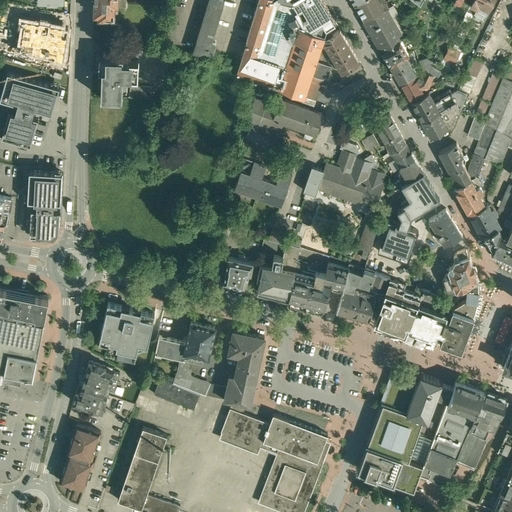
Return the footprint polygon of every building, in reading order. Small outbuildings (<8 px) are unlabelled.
[(94,0),(94,14),(99,14),(98,17),(115,18),(115,8),(118,8),(119,4),(125,4),(125,0),(94,0)] [(209,0),(195,51),(208,53),(211,41),(223,0),(209,0)] [(323,0),(294,0),(293,1),(298,8),(296,9),(298,13),(289,17),(291,23),(292,22),(293,24),(290,26),(295,37),(286,64),(281,62),(282,59),(269,55),(270,53),(269,52),(266,50),(264,51),(263,53),(261,52),(270,22),(267,21),(268,20),(254,16),(247,39),(248,39),(236,75),(250,77),(305,96),(312,75),(316,61),(325,36),(327,30),(327,29),(328,26),(336,21),(323,0)] [(274,0),(258,0),(254,16),(268,20),(274,0)] [(361,0),(355,4),(365,20),(390,5),(389,5),(386,7),(383,3),(387,1),(386,0),(361,0)] [(432,2),(428,0),(423,0),(421,5),(428,10),(432,2)] [(473,0),(471,5),(478,9),(480,6),(488,11),(493,3),(494,0),(473,0)] [(380,12),(365,21),(376,40),(391,31),(386,23),(380,12)] [(465,12),(464,20),(471,21),(472,13),(465,12)] [(64,25),(26,18),(20,49),(58,55),(64,25)] [(290,33),(288,33),(288,34),(285,43),(286,46),(282,59),(281,62),(286,64),(295,37),(290,26),(288,27),(290,33)] [(333,33),(326,37),(325,39),(326,42),(324,43),(332,56),(350,45),(340,28),(333,33)] [(391,31),(376,40),(382,50),(395,39),(391,31)] [(400,40),(393,44),(394,46),(384,52),(391,64),(406,55),(409,54),(400,40)] [(217,43),(211,41),(208,53),(213,54),(217,43)] [(350,45),(332,56),(342,72),(346,70),(353,66),(360,62),(350,45)] [(460,53),(449,47),(443,59),(454,64),(460,53)] [(124,56),(100,55),(99,70),(102,70),(101,97),(123,98),(123,77),(135,78),(136,67),(139,67),(139,61),(123,60),(124,56)] [(406,55),(391,64),(401,81),(414,74),(416,73),(406,55)] [(484,62),(474,57),(467,73),(477,77),(484,62)] [(332,67),(316,61),(312,75),(313,76),(323,79),(324,77),(328,78),(332,67)] [(440,71),(428,64),(424,70),(435,76),(437,77),(440,71)] [(417,80),(414,74),(401,81),(412,102),(425,94),(423,92),(429,88),(435,76),(424,70),(417,80)] [(60,86),(8,71),(0,98),(19,104),(17,111),(10,109),(2,136),(31,144),(39,118),(32,116),(34,108),(52,113),(60,86)] [(477,78),(466,73),(459,89),(470,94),(477,78)] [(493,73),(482,99),(492,103),(503,77),(493,73)] [(323,79),(313,76),(306,97),(316,100),(323,79)] [(511,121),(511,80),(504,77),(485,122),(497,129),(505,133),(507,127),(509,128),(511,121)] [(153,88),(130,86),(129,98),(152,100),(153,88)] [(450,90),(433,100),(429,92),(425,94),(412,102),(431,137),(454,125),(461,109),(467,93),(458,89),(452,93),(450,90)] [(323,113),(281,98),(281,97),(280,97),(277,105),(255,97),(250,109),(253,110),(249,121),(251,122),(246,137),(275,147),(284,121),(316,133),(315,134),(316,134),(324,112),(323,112),(323,113)] [(482,100),(475,116),(485,121),(492,105),(482,100)] [(390,113),(374,123),(376,127),(378,126),(385,139),(400,131),(390,113)] [(485,122),(475,117),(468,135),(479,139),(485,122)] [(497,129),(485,122),(479,139),(477,145),(489,150),(497,129)] [(400,131),(385,139),(392,151),(406,142),(400,131)] [(388,153),(381,141),(381,142),(374,145),(381,157),(388,153)] [(348,142),(346,149),(343,148),(338,163),(341,164),(340,166),(326,162),(324,170),(321,169),(319,173),(311,170),(306,184),(315,187),(317,183),(319,184),(317,188),(331,193),(331,194),(339,197),(340,196),(353,200),(352,202),(361,205),(362,204),(375,208),(385,182),(348,169),(349,167),(352,168),(358,153),(355,152),(357,146),(348,142)] [(457,143),(439,152),(458,186),(471,178),(468,172),(462,160),(463,160),(461,157),(464,156),(457,143)] [(407,144),(392,153),(396,160),(400,167),(415,157),(407,144)] [(415,157),(400,167),(403,170),(408,180),(424,171),(415,157)] [(481,160),(473,157),(470,165),(469,169),(468,172),(472,178),(476,175),(481,160)] [(266,165),(246,158),(245,159),(257,163),(253,175),(242,171),(241,170),(235,189),(236,188),(265,198),(260,210),(261,210),(265,198),(281,204),(277,216),(289,185),(278,181),(277,183),(262,178),(266,165)] [(396,160),(389,164),(393,171),(400,167),(396,160)] [(63,172),(30,170),(28,200),(38,201),(38,209),(32,208),(30,234),(51,236),(51,235),(54,235),(55,235),(57,233),(58,232),(59,230),(60,228),(61,210),(54,210),(54,202),(61,202),(63,172)] [(408,180),(403,170),(399,173),(402,178),(404,182),(408,180)] [(292,175),(281,171),(278,181),(289,185),(292,175)] [(440,199),(424,172),(402,185),(402,186),(399,188),(403,194),(398,196),(404,206),(398,210),(401,216),(399,224),(388,220),(378,251),(408,261),(418,231),(408,227),(411,216),(440,199)] [(458,186),(455,188),(469,214),(483,206),(478,197),(481,195),(480,194),(482,193),(483,191),(480,186),(483,184),(478,174),(472,178),(471,178),(458,186)] [(402,178),(397,181),(398,181),(395,183),(394,184),(394,186),(394,187),(395,188),(404,182),(402,178)] [(511,186),(509,185),(497,212),(498,214),(495,215),(501,225),(503,226),(508,216),(510,210),(511,205),(511,186)] [(5,195),(0,194),(0,219),(5,221),(7,221),(12,197),(5,196),(5,195)] [(483,206),(469,214),(481,237),(485,235),(499,226),(501,225),(495,215),(498,214),(497,212),(493,206),(491,207),(488,203),(483,206)] [(446,208),(429,219),(445,244),(445,245),(446,244),(461,235),(462,234),(462,233),(457,225),(452,217),(447,209),(446,208)] [(369,220),(359,247),(370,251),(380,224),(369,220)] [(232,224),(226,223),(224,235),(230,236),(232,224)] [(507,242),(498,237),(501,230),(499,226),(485,235),(494,251),(495,253),(495,254),(511,261),(511,246),(506,244),(507,242)] [(300,247),(286,243),(283,256),(284,257),(282,268),(295,271),(297,260),(300,247)] [(465,249),(457,252),(457,253),(458,254),(455,255),(454,257),(455,260),(453,265),(453,266),(450,267),(449,269),(448,269),(446,272),(447,272),(445,276),(445,278),(444,278),(443,282),(447,293),(450,294),(455,292),(458,290),(469,285),(471,284),(470,283),(478,280),(479,279),(476,273),(477,272),(473,262),(472,262),(470,256),(469,255),(467,249),(465,249)] [(245,255),(239,254),(238,258),(228,256),(225,269),(226,269),(224,281),(234,283),(234,284),(246,286),(249,272),(251,272),(253,261),(244,259),(245,255)] [(283,256),(274,255),(272,264),(273,264),(272,266),(260,264),(257,280),(260,280),(257,291),(289,299),(290,294),(295,271),(282,268),(284,257),(283,256)] [(319,266),(297,260),(295,271),(290,294),(289,299),(290,299),(308,304),(308,303),(311,302),(312,302),(311,302),(312,300),(316,301),(315,303),(316,303),(317,306),(324,308),(336,312),(343,288),(348,268),(329,263),(326,272),(318,270),(319,266)] [(390,278),(349,263),(348,268),(343,288),(354,291),(356,283),(359,283),(385,292),(390,278)] [(405,290),(404,287),(406,283),(390,278),(374,322),(382,325),(385,327),(388,329),(392,330),(395,330),(398,331),(406,334),(408,328),(421,294),(405,290)] [(478,280),(470,283),(471,284),(469,285),(466,299),(453,307),(453,308),(473,315),(474,316),(478,302),(477,301),(478,294),(479,294),(479,280),(478,280)] [(50,297),(0,286),(0,373),(33,380),(50,297)] [(354,291),(343,288),(336,312),(369,321),(376,296),(354,291)] [(441,296),(423,290),(421,294),(408,328),(411,329),(410,329),(413,330),(413,329),(438,338),(447,313),(436,309),(441,296)] [(125,313),(121,312),(122,306),(108,303),(101,334),(110,336),(108,344),(107,352),(136,358),(137,351),(138,351),(139,342),(148,344),(155,313),(142,310),(140,316),(135,315),(133,311),(129,310),(125,313)] [(453,308),(449,307),(447,313),(438,338),(456,345),(458,346),(461,347),(466,332),(467,332),(468,329),(467,329),(469,325),(470,322),(473,315),(453,308)] [(215,326),(192,321),(187,342),(168,338),(165,354),(181,358),(188,359),(189,356),(189,352),(195,353),(209,356),(215,326)] [(265,337),(234,330),(229,352),(240,354),(236,376),(230,375),(228,388),(226,399),(233,401),(247,404),(252,405),(260,358),(265,337)] [(188,359),(181,358),(179,370),(174,383),(194,390),(198,379),(192,377),(192,376),(190,375),(191,370),(188,369),(190,357),(189,356),(188,359)] [(112,366),(90,359),(83,381),(80,380),(73,401),(98,409),(97,412),(103,414),(106,404),(104,404),(109,388),(114,390),(120,372),(111,369),(112,366)] [(417,382),(391,379),(389,393),(387,393),(368,445),(360,466),(367,469),(366,473),(414,490),(423,465),(409,460),(423,418),(428,419),(430,420),(435,407),(433,406),(437,395),(442,381),(421,373),(417,382)] [(174,383),(160,377),(154,393),(194,409),(200,393),(174,383)] [(210,384),(198,379),(194,390),(200,393),(206,395),(210,384)] [(485,390),(456,380),(454,386),(448,399),(447,403),(476,413),(483,395),(485,390)] [(454,386),(442,381),(437,395),(448,399),(454,386)] [(228,388),(210,384),(206,395),(226,399),(228,388)] [(494,401),(484,397),(484,396),(483,395),(476,413),(473,420),(490,427),(494,428),(504,404),(497,402),(497,401),(495,400),(494,401)] [(247,404),(233,401),(230,408),(244,413),(247,404)] [(425,462),(424,464),(450,473),(457,459),(473,420),(476,413),(447,403),(425,462)] [(328,434),(274,413),(270,422),(244,413),(230,408),(225,422),(221,432),(277,453),(260,497),(289,508),(287,511),(304,511),(324,462),(318,460),(328,434)] [(225,422),(220,420),(216,430),(221,432),(225,422)] [(473,420),(457,459),(474,466),(490,427),(473,420)] [(101,431),(77,423),(73,435),(72,440),(68,452),(70,452),(66,464),(64,469),(60,481),(84,488),(94,460),(92,459),(101,431)] [(143,426),(118,499),(142,508),(147,494),(167,434),(143,426)] [(420,434),(412,457),(417,459),(426,436),(420,434)] [(433,439),(426,436),(417,459),(425,462),(433,439)] [(450,473),(424,464),(420,475),(430,479),(430,478),(446,484),(450,473)] [(178,511),(181,505),(147,494),(142,508),(148,510),(147,511),(178,511)] [(511,511),(511,499),(504,496),(502,495),(494,511),(511,511)]
